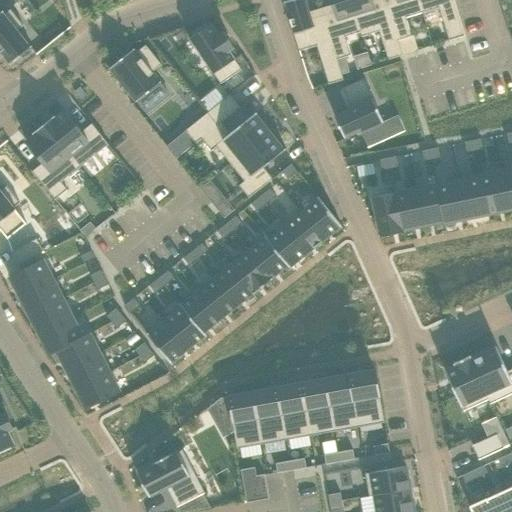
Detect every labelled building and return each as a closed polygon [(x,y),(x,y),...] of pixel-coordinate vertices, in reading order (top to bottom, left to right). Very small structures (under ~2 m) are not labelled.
[(305,0),(289,0),(284,2),(299,51),(316,45),(328,84),(342,80),(322,13),(310,17),(305,0)] [(333,10),(322,13),(342,80),(343,79),(337,59),(346,56),(350,55),(350,54),(346,42),(344,37),(346,36),(354,33),(360,32),(360,33),(361,36),(362,36),(351,0),(329,0),(331,5),(333,10)] [(351,0),(362,36),(364,35),(379,31),(387,56),(388,59),(402,55),(397,40),(384,0),(351,0)] [(384,0),(397,40),(402,55),(398,40),(411,36),(406,21),(405,18),(409,17),(422,13),(418,0),(384,0)] [(418,0),(422,13),(439,7),(447,33),(449,40),(464,36),(452,0),(418,0)] [(0,11),(0,51),(6,58),(9,62),(9,63),(8,64),(9,65),(32,47),(31,46),(30,46),(29,45),(26,42),(17,30),(22,26),(23,25),(10,9),(5,13),(4,14),(3,13),(2,13),(3,12),(3,11),(1,12),(0,11)] [(194,36),(190,39),(220,84),(241,69),(230,53),(228,51),(232,48),(233,48),(223,33),(218,36),(211,25),(207,27),(205,24),(192,33),(194,36)] [(134,48),(109,69),(110,70),(110,69),(135,101),(136,102),(161,82),(160,81),(160,82),(152,72),(161,65),(145,45),(136,52),(135,51),(134,50),(135,49),(134,48)] [(348,109),(334,115),(344,138),(360,131),(361,133),(384,122),(364,78),(343,88),(343,89),(351,108),(348,109)] [(230,95),(207,113),(217,125),(222,122),(240,107),(230,95)] [(55,115),(43,124),(78,168),(108,144),(91,124),(81,132),(63,111),(56,117),(55,115)] [(217,125),(201,138),(211,151),(216,146),(230,164),(270,132),(256,114),(257,114),(256,112),(230,133),(222,122),(217,125)] [(207,113),(185,131),(195,143),(201,138),(217,125),(207,113)] [(33,135),(26,141),(43,162),(32,171),(55,199),(67,190),(61,182),(78,168),(43,124),(32,133),(33,135)] [(270,132),(230,164),(244,181),(239,185),(249,198),(273,178),(264,167),(286,150),(285,148),(284,149),(270,132)] [(480,139),(472,140),(474,152),(482,151),(480,139)] [(472,140),(464,142),(466,154),(474,152),(472,140)] [(437,147),(429,149),(432,161),(440,159),(437,147)] [(429,149),(421,151),(424,163),(432,161),(429,149)] [(395,156),(387,158),(389,170),(397,168),(395,156)] [(387,158),(379,159),(381,171),(389,170),(387,158)] [(291,164),(282,171),(288,179),(297,171),(291,164)] [(511,168),(500,171),(508,210),(511,209),(511,168)] [(500,171),(479,175),(487,214),(508,210),(500,171)] [(479,175),(458,180),(466,219),(487,214),(479,175)] [(458,180),(437,184),(445,223),(466,219),(458,180)] [(437,184),(416,188),(423,226),(443,222),(444,223),(445,223),(437,184)] [(0,230),(7,239),(26,224),(20,216),(15,210),(16,209),(16,208),(15,209),(13,207),(18,204),(19,202),(6,186),(0,191),(0,190),(0,230)] [(269,188),(260,196),(266,204),(276,196),(269,188)] [(416,188),(394,193),(402,232),(404,232),(403,230),(423,226),(416,188)] [(219,192),(209,200),(216,209),(226,201),(219,192)] [(394,193),(372,197),(380,236),(402,232),(394,193)] [(260,196),(251,203),(257,211),(266,204),(260,196)] [(317,199),(301,212),(323,240),(340,227),(340,228),(342,227),(318,197),(316,198),(317,199)] [(301,212),(284,225),(307,254),(323,240),(301,212)] [(235,216),(226,223),(232,231),(242,224),(235,216)] [(89,222),(80,229),(85,235),(94,228),(89,222)] [(226,223),(217,231),(223,239),(232,231),(226,223)] [(265,236),(264,236),(290,268),(291,267),(290,267),(307,254),(284,225),(267,238),(265,236)] [(264,237),(248,250),(271,280),(272,279),(272,278),(287,266),(289,269),(290,268),(264,236),(264,237)] [(37,239),(12,252),(18,265),(27,260),(43,252),(37,239)] [(202,243),(192,250),(199,258),(208,251),(202,243)] [(192,250),(183,258),(189,266),(199,258),(192,250)] [(248,250),(231,264),(255,293),(271,280),(248,250)] [(91,251),(80,256),(84,263),(94,258),(91,251)] [(43,259),(9,277),(19,297),(53,279),(43,259)] [(231,264),(214,277),(237,306),(253,293),(254,294),(255,293),(231,264)] [(101,270),(90,275),(94,283),(104,277),(101,270)] [(168,270),(158,278),(165,286),(174,278),(168,270)] [(104,277),(94,283),(98,290),(108,284),(104,277)] [(214,277),(197,291),(220,320),(237,306),(214,277)] [(158,278),(149,285),(155,293),(165,286),(158,278)] [(53,279),(19,297),(29,316),(63,298),(53,279)] [(180,304),(206,336),(204,333),(220,320),(197,291),(181,304),(180,304)] [(63,298),(29,316),(39,335),(73,318),(63,298)] [(133,298),(124,305),(127,309),(130,313),(140,306),(133,298)] [(181,307),(165,321),(188,349),(204,336),(205,337),(206,336),(180,304),(179,305),(181,307)] [(116,308),(106,316),(111,322),(121,314),(116,308)] [(121,314),(111,322),(116,328),(126,321),(121,314)] [(73,318),(39,335),(49,354),(90,333),(89,333),(82,336),(73,318)] [(148,333),(147,334),(171,364),(172,363),(172,362),(188,349),(165,321),(149,334),(148,333)] [(90,333),(49,354),(49,355),(56,351),(66,370),(100,352),(90,333)] [(142,344),(134,350),(139,356),(148,349),(143,342),(142,344)] [(470,356),(469,356),(491,403),(511,393),(511,369),(507,371),(495,346),(471,358),(470,356)] [(148,349),(139,356),(144,363),(154,355),(148,349)] [(100,352),(66,370),(76,389),(110,371),(100,352)] [(455,365),(444,370),(463,411),(488,399),(490,404),(491,403),(469,356),(454,363),(455,365)] [(359,373),(350,374),(359,427),(384,422),(374,370),(359,373)] [(110,371),(76,389),(86,409),(120,391),(110,371)] [(350,374),(325,379),(334,431),(357,427),(359,427),(350,374)] [(315,381),(301,383),(310,435),(334,431),(325,379),(315,381)] [(301,383),(276,387),(286,440),(310,435),(301,383)] [(276,387),(252,392),(261,444),(286,440),(276,387)] [(235,395),(227,396),(231,417),(237,449),(245,447),(261,444),(252,392),(235,395)] [(227,396),(220,398),(231,417),(227,396)] [(0,452),(11,448),(9,445),(13,443),(8,431),(12,429),(5,413),(1,415),(0,414),(0,452)] [(497,434),(472,445),(478,459),(503,448),(497,434)] [(387,443),(373,446),(375,455),(389,452),(387,443)] [(352,449),(338,452),(340,461),(354,459),(352,449)] [(153,465),(137,473),(149,497),(167,488),(177,507),(204,492),(182,450),(173,455),(172,453),(152,463),(153,465)] [(338,452),(324,454),(326,464),(340,461),(338,452)] [(504,456),(493,461),(497,468),(507,463),(504,456)] [(304,458),(290,461),(291,470),(306,468),(304,458)] [(290,461),(275,463),(277,473),(291,470),(290,461)] [(484,465),(473,470),(476,477),(487,472),(484,465)] [(406,466),(365,473),(369,496),(410,488),(406,466)] [(254,467),(240,470),(242,479),(253,477),(256,476),(254,467)] [(473,470),(462,475),(465,482),(476,477),(473,470)] [(256,476),(253,477),(257,500),(268,498),(264,474),(256,476)] [(253,477),(242,479),(246,502),(257,500),(253,477)] [(511,511),(511,486),(502,492),(511,511)] [(376,511),(399,511),(413,510),(410,488),(369,496),(374,496),(376,511)] [(487,498),(486,498),(491,511),(511,511),(502,492),(487,498)] [(340,493),(328,495),(329,503),(341,501),(340,493)] [(491,511),(486,498),(469,506),(472,511),(491,511)] [(341,501),(329,503),(331,511),(343,509),(341,501)]
